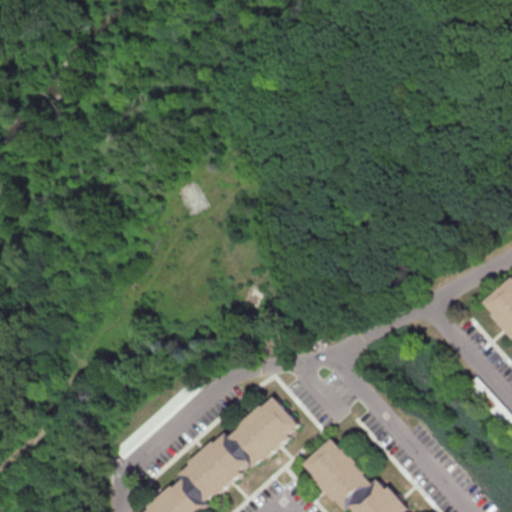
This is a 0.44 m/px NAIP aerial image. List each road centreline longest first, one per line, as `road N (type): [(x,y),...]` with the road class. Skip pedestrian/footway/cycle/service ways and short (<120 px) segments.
road 1 (residential): [(511,396),(428,305),(321,357),(231,375),(183,417)]
road 2 (residential): [(472,511),(337,350)]
road 3 (residential): [(183,417),(119,473),(119,511)]
